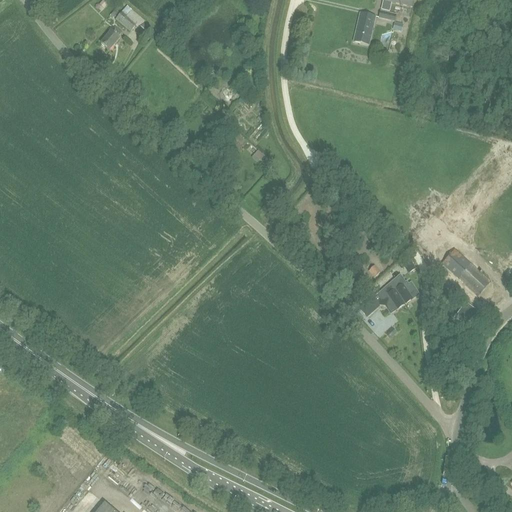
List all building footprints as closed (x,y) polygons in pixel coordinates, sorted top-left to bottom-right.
[(383,0),(382,10),(390,12),(392,4),(413,9),(415,0),(383,0)] [(153,28),(133,10),(131,12),(125,9),(116,20),(131,32),(135,28),(139,31),(136,35),(142,40),(153,28)] [(381,11),(379,19),(395,22),(396,15),(381,11)] [(369,46),(376,17),(361,14),(354,42),(369,46)] [(398,24),(396,30),(404,33),(406,26),(398,24)] [(115,30),(121,37),(125,33),(119,27),(115,30)] [(109,51),(120,39),(112,31),(101,44),(109,51)] [(239,88),(234,84),(230,89),(235,93),(239,88)] [(436,213),(442,218),(450,208),(444,204),(436,213)] [(478,297),(490,283),(471,266),(455,251),(442,265),(458,280),(478,297)] [(417,271),(410,261),(403,265),(410,275),(417,271)] [(380,272),(375,266),(369,271),(375,277),(380,272)] [(398,292),(399,292),(394,284),(379,293),(383,299),(389,296),(392,301),(387,304),(392,313),(406,304),(398,292)] [(419,296),(412,284),(399,292),(398,292),(406,304),(419,296)] [(381,309),(373,300),(361,310),(369,319),(381,309)] [(466,304),(454,319),(466,327),(478,313),(466,304)] [(106,470),(114,459),(100,449),(97,452),(107,460),(102,467),(106,470)]
